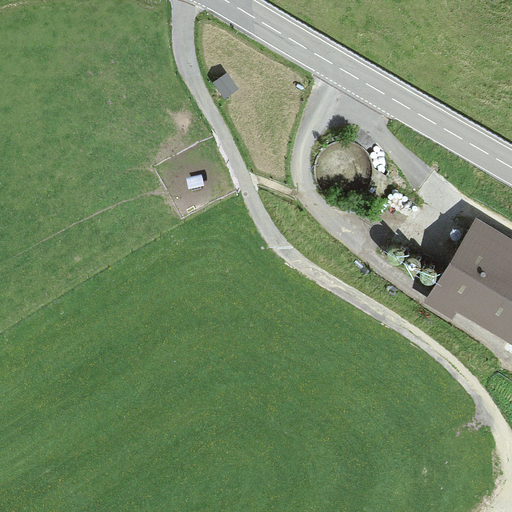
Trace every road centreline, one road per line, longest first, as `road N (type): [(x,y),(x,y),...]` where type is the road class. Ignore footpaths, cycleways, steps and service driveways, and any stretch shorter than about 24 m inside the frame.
road 1 (track): [(511,451),(481,395),(429,343),(283,247),(195,80),(184,46),(184,0)]
road 2 (secondary): [(511,166),(224,0)]
